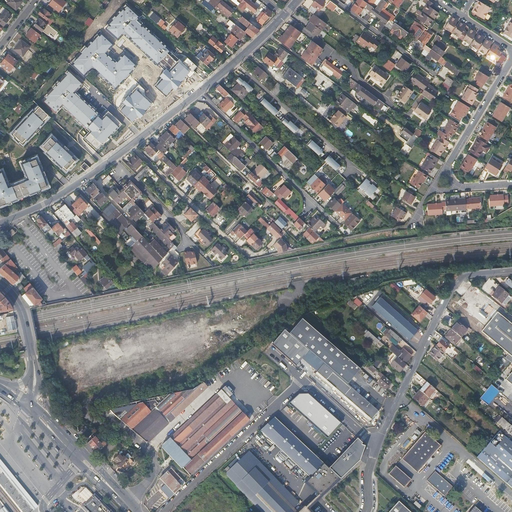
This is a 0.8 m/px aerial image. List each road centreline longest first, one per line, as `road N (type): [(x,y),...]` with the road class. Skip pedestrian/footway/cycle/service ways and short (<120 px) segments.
road 1 (unclassified): [(376,445),(455,282),(511,270)]
road 2 (unclassified): [(303,379),(163,511)]
road 3 (residential): [(130,145),(238,249),(265,249)]
road 4 (residential): [(313,202),(199,91)]
road 5 (residential): [(391,105),(284,14)]
road 6 (primary): [(32,412),(125,502)]
road 7 (secondary): [(0,222),(112,158)]
road 8 (residential): [(334,0),(435,74)]
